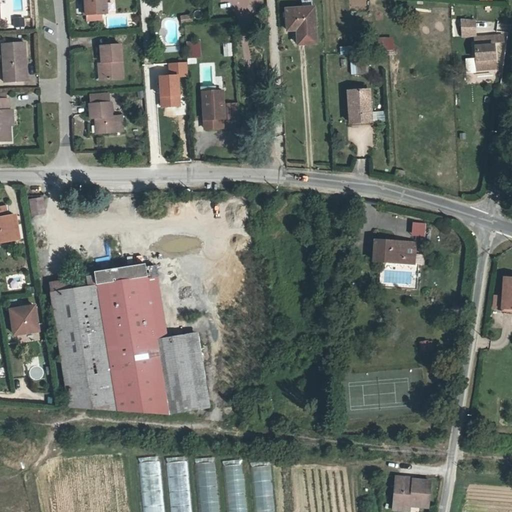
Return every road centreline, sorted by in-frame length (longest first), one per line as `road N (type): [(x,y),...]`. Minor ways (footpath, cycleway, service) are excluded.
road 1 (residential): [(68,176),(339,185),(490,224)]
road 2 (residential): [(490,224),(442,511)]
road 3 (residential): [(68,176),(56,0)]
road 4 (residential): [(511,49),(490,224)]
